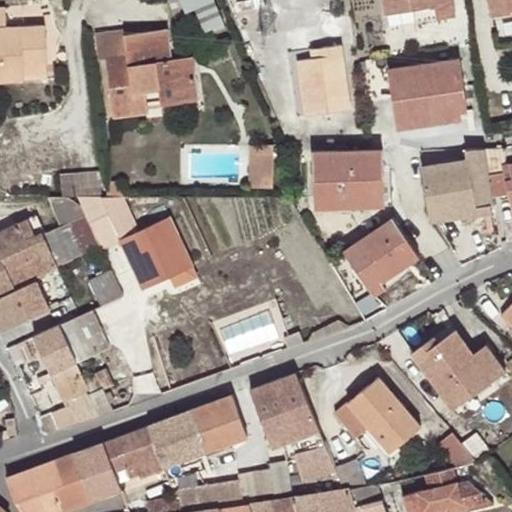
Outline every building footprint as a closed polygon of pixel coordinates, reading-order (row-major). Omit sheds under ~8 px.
[(181,0),(185,10),(211,0),(181,0)] [(409,1),(410,10),(434,6),(436,19),(453,16),(450,0),(382,0),(383,5),(409,1)] [(511,10),(511,0),(487,0),(491,15),(511,10)] [(384,13),(410,10),(409,1),(383,5),(384,13)] [(23,65),(46,64),(44,25),(6,26),(5,8),(0,8),(0,80),(25,80),(24,74),(23,65)] [(185,75),(182,57),(169,58),(165,29),(123,33),(125,54),(105,57),(113,117),(148,112),(144,90),(157,89),(159,105),(196,101),(193,74),(185,75)] [(125,54),(123,33),(94,37),(97,58),(105,57),(125,54)] [(339,44),(320,47),(322,56),(312,57),(296,59),(304,116),(348,109),(339,44)] [(322,56),(320,47),(311,48),(312,57),(322,56)] [(191,56),(182,57),(185,75),(193,74),(191,56)] [(394,121),(460,111),(466,110),(459,58),(386,68),(394,121)] [(46,73),(46,64),(23,65),(24,74),(46,73)] [(460,120),(460,111),(394,121),(395,129),(460,120)] [(265,156),(264,145),(249,145),(249,156),(265,156)] [(272,145),(264,145),(265,156),(273,156),(272,145)] [(489,174),(486,147),(463,150),(465,160),(422,165),(428,211),(493,203),(492,197),(489,174)] [(487,147),(486,147),(489,174),(501,171),(500,164),(505,164),(506,147),(487,147)] [(383,164),(382,149),(311,150),(314,209),(342,208),(342,194),(383,191),(383,164)] [(511,177),(508,163),(505,164),(500,164),(501,171),(489,174),(492,197),(507,194),(504,178),(511,177)] [(76,196),(99,196),(100,175),(60,175),(60,196),(66,196),(76,196)] [(272,176),(261,176),(261,188),(273,188),(272,176)] [(107,181),(108,196),(121,197),(121,180),(107,181)] [(342,208),(384,205),(383,191),(342,194),(342,208)] [(60,196),(47,196),(59,225),(85,214),(80,205),(66,196),(60,196)] [(121,197),(108,196),(99,196),(76,196),(80,205),(85,214),(100,245),(101,247),(119,239),(143,286),(190,264),(169,219),(138,232),(121,197)] [(57,264),(100,245),(85,214),(59,225),(44,233),(57,264)] [(0,295),(15,289),(13,284),(57,264),(44,233),(41,229),(39,231),(32,216),(0,231),(0,295)] [(418,257),(397,224),(392,216),(384,220),(341,249),(353,268),(366,259),(382,281),(418,257)] [(366,259),(353,268),(374,297),(385,289),(382,281),(366,259)] [(122,295),(111,270),(88,282),(100,306),(122,295)] [(37,279),(15,289),(27,317),(49,307),(37,279)] [(0,295),(0,328),(27,317),(15,289),(0,295)] [(511,301),(499,314),(511,326),(511,301)] [(58,325),(74,360),(109,344),(93,310),(78,316),(58,325)] [(93,418),(99,415),(89,393),(83,379),(74,360),(58,325),(57,325),(35,336),(32,336),(63,402),(73,398),(81,394),(86,403),(93,418)] [(505,370),(487,343),(473,354),(456,329),(437,343),(433,336),(411,351),(452,408),(505,370)] [(89,393),(101,388),(113,383),(107,368),(83,379),(89,393)] [(318,428),(295,373),(249,390),(269,438),(288,431),(291,439),(318,428)] [(367,426),(379,439),(383,435),(394,447),(410,433),(406,429),(416,421),(378,377),(335,413),(355,437),(367,426)] [(99,415),(111,411),(101,388),(89,393),(99,415)] [(78,407),(86,403),(81,394),(73,398),(78,407)] [(247,435),(232,396),(189,411),(204,451),(247,435)] [(204,451),(189,411),(148,426),(162,466),(204,451)] [(420,425),(416,421),(406,429),(410,433),(420,425)] [(104,442),(113,468),(124,465),(128,475),(138,472),(139,474),(162,466),(148,426),(104,442)] [(288,431),(269,438),(272,445),(291,439),(288,431)] [(461,443),(451,432),(436,445),(453,464),(474,459),(461,443)] [(461,443),(474,459),(477,462),(485,456),(489,453),(475,433),(461,443)] [(383,435),(379,439),(389,451),(394,447),(383,435)] [(120,488),(113,468),(104,442),(47,462),(64,509),(120,488)] [(273,495),(290,492),(285,459),(269,463),(270,469),(273,491),(273,495)] [(343,489),(363,486),(353,461),(334,468),(343,489)] [(56,511),(64,509),(47,462),(7,477),(16,503),(22,511),(56,511)] [(456,483),(452,468),(423,474),(426,489),(401,495),(405,511),(436,511),(436,510),(444,507),(445,511),(453,511),(493,503),(467,480),(456,483)] [(256,494),(273,491),(270,469),(253,471),(256,494)] [(237,474),(238,480),(241,505),(250,503),(257,502),(256,494),(253,471),(237,474)] [(178,488),(182,511),(184,511),(218,507),(241,505),(238,480),(178,488)] [(273,511),(386,511),(377,485),(363,486),(343,489),(291,497),(274,500),(270,500),(273,511)] [(181,511),(176,497),(146,502),(147,511),(181,511)] [(273,511),(270,500),(257,502),(250,503),(251,511),(273,511)] [(241,505),(218,507),(219,511),(251,511),(250,503),(241,505)]
